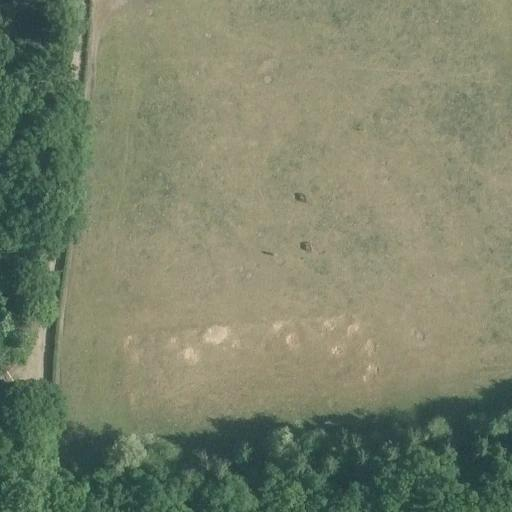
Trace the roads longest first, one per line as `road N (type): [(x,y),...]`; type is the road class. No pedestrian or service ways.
road 1 (unclassified): [(39,366),(78,0)]
road 2 (track): [(39,366),(39,511)]
